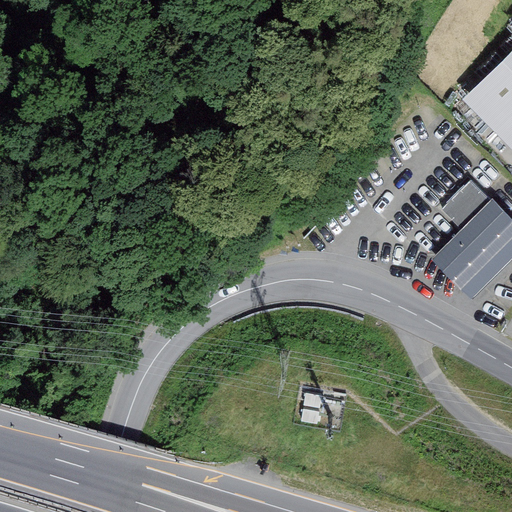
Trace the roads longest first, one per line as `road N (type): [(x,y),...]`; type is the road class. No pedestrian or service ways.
road 1 (unclassified): [(98,511),(150,365),(182,325),(234,292),(304,277),(349,284),(511,368)]
road 2 (motorway): [(182,511),(0,452)]
road 3 (unknown): [(421,149),(359,235),(349,284)]
road 4 (motorway): [(147,478),(0,445)]
road 5 (motorway): [(272,511),(147,478)]
